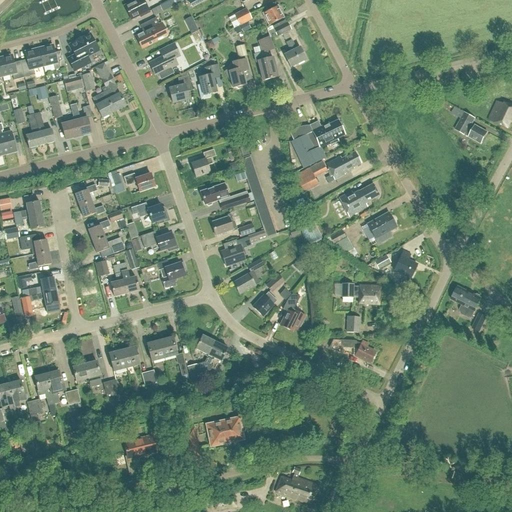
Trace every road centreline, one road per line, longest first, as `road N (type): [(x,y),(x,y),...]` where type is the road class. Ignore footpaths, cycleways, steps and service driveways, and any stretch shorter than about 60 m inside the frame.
road 1 (residential): [(125,498),(296,458),(350,466)]
road 2 (residential): [(382,403),(244,334),(212,295)]
road 3 (residential): [(160,135),(354,89)]
road 4 (residential): [(454,258),(354,89)]
road 5 (residential): [(212,295),(160,135)]
road 6 (residential): [(0,177),(160,135)]
road 7 (unclassified): [(382,403),(454,258)]
road 8 (residential): [(354,89),(511,51)]
road 9 (residential): [(78,330),(212,295)]
road 10 (residential): [(160,135),(100,13)]
road 11 (residential): [(78,330),(52,198)]
road 12 (unclassified): [(454,258),(511,150)]
